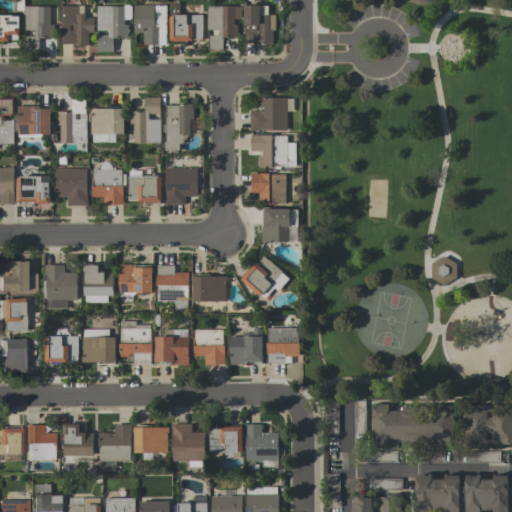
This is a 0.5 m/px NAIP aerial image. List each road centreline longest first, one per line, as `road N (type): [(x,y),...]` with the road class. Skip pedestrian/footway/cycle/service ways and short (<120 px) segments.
road 1 (residential): [(0,237),(224,237),(226,84)]
road 2 (residential): [(296,402),(283,395),(0,394)]
road 3 (residential): [(289,72),(226,84),(0,78)]
